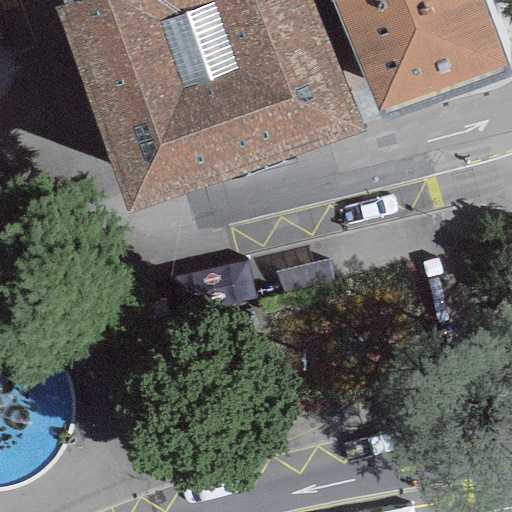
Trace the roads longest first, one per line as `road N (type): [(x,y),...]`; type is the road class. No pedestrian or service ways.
road 1 (tertiary): [(13,0),(101,203),(139,224),(511,119)]
road 2 (secondary): [(294,511),(511,472)]
